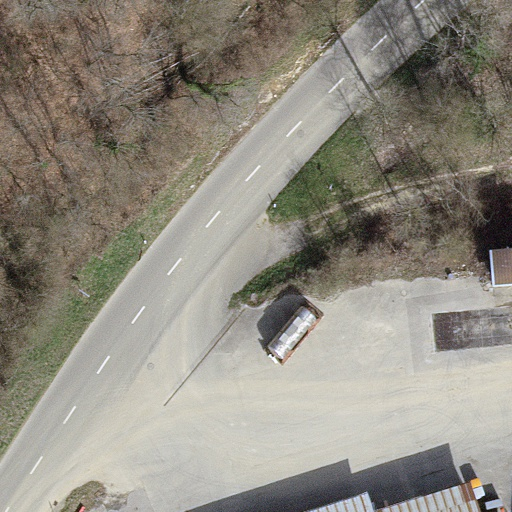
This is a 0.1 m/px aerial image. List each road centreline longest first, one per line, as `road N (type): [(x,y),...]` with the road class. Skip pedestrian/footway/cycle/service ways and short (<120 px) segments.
road 1 (secondary): [(442,0),(160,304),(27,511)]
road 2 (track): [(511,192),(203,257)]
